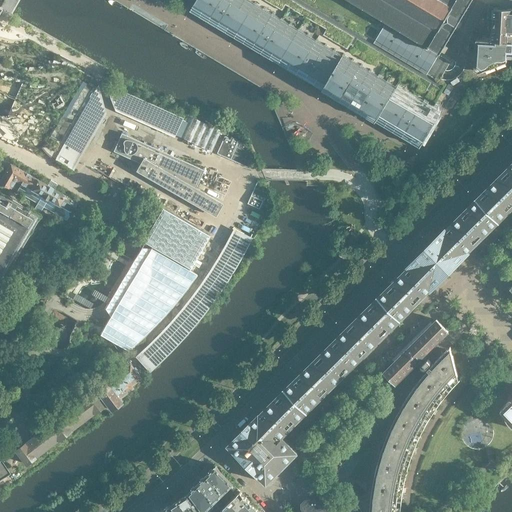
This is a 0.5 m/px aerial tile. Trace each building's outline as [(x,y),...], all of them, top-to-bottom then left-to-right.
[(234,37),(255,2),(255,1),(255,2),(254,1),(254,2),(250,0),(196,0),(195,2),(191,9),(190,11),(191,11),(192,11),(193,11),(198,14),(198,15),(199,15),(198,16),(200,17),(200,16),(201,17),(201,16),(207,19),(207,20),(208,21),(207,21),(209,22),(209,21),(210,22),(210,21),(216,25),(216,26),(217,27),(218,27),(219,26),(225,30),(224,30),(225,31),(226,32),(227,32),(227,31),(233,35),(233,36),(234,36),(233,37),(234,37)] [(264,0),(282,11),(285,5),(326,29),(323,35),(347,49),(351,44),(353,45),(349,51),(376,67),(379,61),(418,85),(415,90),(424,95),(427,89),(429,90),(426,96),(435,101),(442,90),(444,92),(444,91),(447,87),(447,86),(439,81),(452,59),(451,59),(440,52),(471,0),(264,0)] [(277,65),(299,28),(298,27),(298,28),(291,24),(292,24),(291,23),(290,22),(290,23),(289,22),(289,23),(283,19),(282,18),(281,17),(280,17),(280,18),(281,18),(279,21),(271,16),(273,14),(274,14),(274,13),(273,13),(274,13),(273,12),(272,12),(271,12),(265,9),(265,8),(265,7),(264,7),(263,7),(256,3),(257,3),(256,2),(255,2),(234,37),(235,38),(235,37),(236,38),(236,37),(242,40),(242,41),(243,42),(242,42),(244,43),(244,42),(245,43),(245,42),(251,46),(252,47),(251,47),(252,48),(253,48),(254,48),(254,47),(260,51),(259,54),(260,54),(262,52),(269,57),(268,59),(269,60),(271,57),(279,62),(277,64),(277,65)] [(511,8),(494,7),(494,8),(492,6),(489,5),(488,5),(487,18),(493,18),(492,40),(476,39),(474,69),(479,72),(507,61),(507,58),(511,57),(511,8)] [(322,91),(344,53),(343,53),(343,54),(342,54),(335,50),(336,50),(335,50),(335,49),(334,48),(334,49),(333,48),(333,49),(327,45),(326,44),(325,43),(325,44),(324,43),(324,44),(325,45),(323,47),(315,42),(317,40),(318,41),(318,40),(317,39),(318,39),(317,38),(316,38),(315,38),(309,35),(309,34),(308,33),(307,33),(300,30),(301,29),(300,29),(300,28),(299,28),(277,65),(278,65),(280,63),(287,67),(286,70),(287,70),(289,68),(296,73),(295,75),(296,76),(297,73),(305,78),(304,80),(305,81),(306,79),(314,83),(312,85),(314,86),(315,84),(323,88),(321,91),(322,91)] [(375,123),(397,85),(396,84),(396,85),(395,84),(395,85),(389,81),(388,80),(387,79),(387,80),(386,79),(386,80),(380,76),(380,75),(379,75),(380,75),(379,74),(378,74),(377,74),(371,71),(371,70),(371,69),(370,69),(369,69),(368,69),(362,66),(363,65),(362,65),(362,64),(361,64),(360,63),(360,64),(354,60),(353,59),(352,58),(352,59),(351,58),(351,59),(345,55),(344,54),(345,54),(344,53),(322,91),(323,91),(324,89),(332,94),(330,96),(331,97),(333,94),(340,99),(339,101),(340,102),(342,100),(349,104),(348,106),(349,107),(350,105),(358,109),(357,112),(358,112),(359,110),(367,114),(365,117),(367,118),(368,115),(376,120),(374,122),(375,123)] [(56,126),(44,147),(47,149),(59,156),(57,159),(72,168),(84,146),(104,112),(98,90),(98,89),(93,85),(92,86),(82,81),(56,126)] [(182,118),(107,84),(115,110),(175,136),(182,118)] [(436,120),(440,114),(441,112),(440,111),(439,112),(439,111),(438,112),(432,108),(432,107),(431,106),(431,107),(430,106),(430,107),(423,103),(424,102),(423,102),(422,101),(421,101),(421,102),(420,105),(412,100),(413,98),(414,98),(415,97),(414,97),(414,96),(413,96),(412,96),(406,92),(405,92),(406,91),(405,90),(404,91),(404,90),(403,91),(397,87),(397,86),(397,85),(375,123),(376,123),(377,121),(383,124),(383,125),(384,125),(383,126),(385,127),(385,126),(386,127),(386,126),(392,129),(392,130),(392,131),(393,132),(394,131),(394,132),(395,131),(401,135),(400,135),(401,136),(402,137),(403,137),(404,136),(410,140),(409,141),(410,141),(409,142),(411,142),(412,142),(418,145),(418,146),(419,146),(418,147),(420,148),(421,146),(425,139),(426,137),(430,131),(431,129),(435,122),(436,121),(436,120)] [(212,151),(220,130),(192,118),(183,139),(212,151)] [(195,188),(203,170),(121,133),(113,151),(139,163),(135,170),(215,216),(222,203),(195,188)] [(230,159),(238,143),(238,142),(224,136),(216,153),(230,160),(230,159)] [(244,154),(245,150),(242,149),(243,145),(238,143),(230,159),(243,165),(246,159),(244,158),(245,155),(244,154)] [(47,184),(10,163),(0,180),(0,183),(8,188),(9,187),(11,188),(13,183),(14,184),(16,181),(21,184),(58,205),(60,203),(71,210),(72,210),(75,205),(77,202),(54,189),(56,186),(52,183),(49,182),(47,184)] [(511,170),(508,167),(496,179),(511,194),(511,170)] [(401,184),(396,179),(393,183),(397,188),(401,184)] [(482,237),(511,207),(511,194),(496,179),(460,215),(482,237)] [(58,205),(21,184),(16,192),(38,204),(34,209),(40,213),(42,210),(43,208),(66,221),(71,210),(60,203),(58,205)] [(262,200),(266,193),(254,188),(251,195),(262,200)] [(28,237),(40,216),(0,192),(0,281),(1,282),(4,277),(14,261),(25,267),(30,258),(19,251),(23,245),(25,241),(28,237)] [(259,209),(262,201),(262,200),(251,195),(250,195),(246,204),(259,209)] [(150,226),(143,237),(152,243),(189,266),(209,231),(162,204),(153,219),(151,223),(150,226)] [(482,237),(460,215),(446,229),(446,228),(438,235),(462,259),(469,252),(468,251),(482,237)] [(246,245),(249,238),(234,231),(227,245),(219,259),(215,265),(213,268),(209,274),(205,280),(203,283),(199,288),(193,297),(188,303),(182,311),(171,323),(160,335),(149,346),(137,357),(149,369),(161,358),(172,347),(184,334),(194,322),(205,309),(209,303),(216,294),(220,288),(226,279),(230,273),(233,267),(237,261),(241,254),(246,245)] [(450,271),(462,259),(438,235),(425,249),(413,261),(436,284),(450,271)] [(189,266),(152,243),(148,252),(141,263),(138,269),(111,313),(107,319),(100,332),(104,334),(110,337),(128,347),(149,330),(160,318),(197,271),(189,266)] [(100,278),(103,280),(108,272),(103,269),(105,265),(100,263),(97,261),(90,273),(76,272),(73,276),(78,278),(100,278)] [(379,340),(424,295),(430,289),(431,290),(436,284),(413,261),(407,266),(408,267),(357,317),(379,340)] [(379,340),(357,317),(345,329),(367,351),(379,340)] [(422,358),(448,331),(436,320),(410,346),(422,358)] [(81,338),(79,333),(73,329),(72,330),(68,338),(70,339),(68,343),(67,345),(75,349),(81,338)] [(333,386),(367,351),(345,329),(311,363),(333,386)] [(453,356),(450,346),(443,353),(439,357),(436,361),(430,366),(429,364),(431,362),(430,362),(428,359),(420,366),(425,372),(422,376),(418,380),(415,384),(412,389),(411,391),(408,395),(405,400),(403,402),(400,407),(397,414),(395,417),(393,422),(390,427),(388,431),(386,436),(385,439),(383,444),(383,446),(381,451),(379,456),(378,462),(377,464),(375,472),(374,477),(374,480),(373,482),(372,488),(372,493),(371,496),(371,501),(371,504),(370,506),(370,511),(369,511),(396,511),(396,508),(397,503),(397,498),(398,493),(399,488),(400,483),(401,478),(402,473),(403,470),(404,465),(406,460),(407,455),(408,453),(411,446),(413,441),(415,436),(416,434),(419,427),(423,420),(426,416),(428,413),(431,407),(435,401),(438,397),(441,393),(445,389),(446,387),(450,384),(451,382),(455,378),(457,376),(458,375),(453,356)] [(396,384),(422,358),(410,346),(384,372),(396,384)] [(297,421),(333,386),(311,363),(275,399),(297,421)] [(70,430),(94,412),(106,403),(111,410),(122,401),(120,397),(132,387),(131,385),(140,378),(139,376),(141,375),(134,367),(133,368),(130,364),(106,382),(105,381),(95,389),(99,394),(95,396),(92,392),(84,398),(84,399),(60,417),(60,416),(48,426),(24,444),(15,450),(26,463),(34,457),(58,439),(70,430)] [(62,377),(58,374),(54,382),(58,385),(62,377)] [(511,394),(509,396),(508,397),(508,398),(508,399),(509,400),(501,408),(505,413),(506,414),(506,416),(507,416),(507,418),(508,419),(509,420),(511,422),(511,423),(511,394)] [(297,421),(275,399),(260,414),(282,436),(297,421)] [(282,436),(260,414),(259,413),(228,445),(229,446),(230,446),(237,453),(258,475),(258,474),(265,482),(267,483),(268,482),(273,476),(274,476),(275,475),(289,460),(291,459),(296,453),(298,452),(296,451),(282,436)] [(23,465),(13,451),(0,460),(0,470),(4,477),(23,465)] [(233,483),(216,466),(207,474),(224,492),(233,483)] [(224,492),(207,474),(198,483),(215,501),(224,492)] [(204,511),(215,501),(198,483),(189,492),(201,511),(204,511)] [(235,511),(248,499),(240,491),(221,509),(223,511),(235,511)] [(201,511),(189,492),(179,499),(187,511),(201,511)] [(336,511),(322,497),(321,497),(321,498),(318,501),(315,499),(315,498),(312,500),(310,498),(306,498),(302,502),(302,506),(304,508),(302,511),(303,511),(336,511)] [(187,511),(179,499),(169,505),(174,511),(187,511)] [(251,511),(256,507),(248,499),(235,511),(251,511)]
